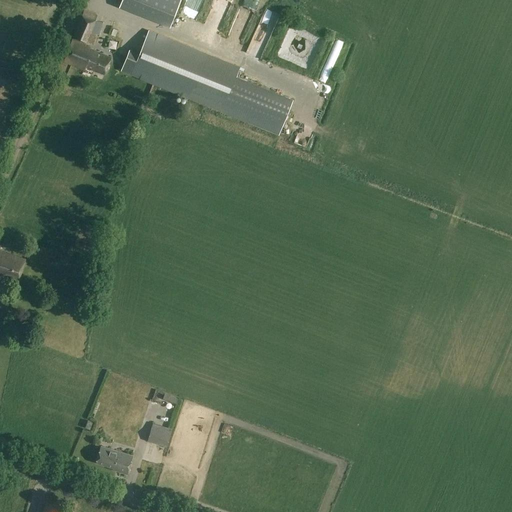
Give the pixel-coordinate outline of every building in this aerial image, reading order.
[(121,0),(119,7),(170,27),(180,0),(121,0)] [(251,0),(244,16),(252,20),(262,0),(251,0)] [(208,22),(216,25),(221,12),(212,9),(208,22)] [(97,16),(84,11),(75,38),(95,45),(98,35),(91,32),(97,16)] [(182,22),(184,16),(176,12),(174,19),(182,22)] [(267,44),(279,17),(268,13),(257,39),(267,44)] [(93,32),(101,35),(105,23),(98,21),(93,32)] [(149,31),(140,53),(129,49),(120,71),(279,135),(294,99),(237,76),(240,67),(149,31)] [(347,48),(349,42),(340,39),(338,44),(347,48)] [(89,46),(73,40),(64,61),(85,70),(86,66),(105,74),(112,57),(89,48),(89,46)] [(14,71),(0,67),(0,84),(11,87),(14,71)] [(327,84),(330,74),(325,73),(322,82),(327,84)] [(26,260),(0,250),(0,271),(19,279),(26,260)] [(172,429),(153,423),(148,441),(167,447),(172,429)] [(133,457),(101,446),(96,462),(113,468),(112,470),(126,475),(133,457)] [(58,511),(60,507),(47,502),(43,511),(58,511)]
